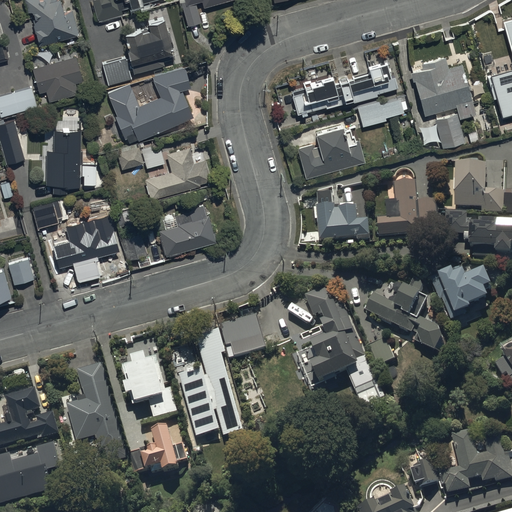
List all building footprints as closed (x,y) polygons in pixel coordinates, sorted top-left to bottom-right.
[(21,0),(26,17),(31,15),(40,47),(79,37),(72,11),(63,14),(60,2),(59,2),(58,0),(42,0),(44,3),(40,4),(39,0),(21,0)] [(98,0),(93,2),(98,21),(122,15),(121,11),(130,9),(130,12),(138,10),(137,5),(160,0),(98,0)] [(180,0),(187,28),(202,24),(197,5),(202,4),(203,9),(237,0),(180,0)] [(511,19),(503,22),(511,53),(511,70),(491,76),(502,119),(511,116),(511,19)] [(131,56),(102,65),(108,87),(132,80),(131,76),(169,64),(168,62),(175,60),(164,23),(148,28),(150,33),(143,35),(142,33),(125,38),(131,56)] [(0,58),(9,56),(4,37),(0,37),(0,58)] [(76,58),(32,71),(39,94),(46,92),(49,103),(77,95),(74,85),(83,82),(76,58)] [(423,71),(412,75),(424,117),(456,107),(458,115),(436,121),(443,149),(464,143),(458,122),(476,117),(461,66),(447,70),(445,60),(421,66),(423,71)] [(305,91),(292,94),(297,116),(301,115),(301,118),(307,117),(306,114),(345,103),(346,106),(377,98),(377,96),(398,90),(395,78),(391,79),(387,63),(369,68),(370,75),(348,81),(347,79),(338,81),(339,84),(334,86),(332,78),(310,84),(312,92),(306,94),(305,91)] [(130,84),(108,94),(117,116),(116,117),(125,140),(136,135),(139,142),(194,118),(182,92),(191,89),(185,68),(152,78),(160,97),(140,107),(130,84)] [(0,116),(0,117),(37,107),(32,89),(0,97),(0,116)] [(380,103),(358,109),(362,127),(386,121),(386,119),(404,115),(400,100),(380,105),(380,103)] [(13,121),(0,125),(0,142),(7,166),(25,161),(13,121)] [(62,132),(54,131),(54,153),(46,153),(46,187),(54,187),(54,197),(68,197),(68,191),(81,191),(81,173),(84,173),(84,153),(80,153),(81,133),(70,133),(70,126),(62,126),(62,132)] [(314,146),(298,150),(306,180),(365,165),(359,141),(354,142),(352,132),(345,134),(344,130),(317,137),(320,147),(315,148),(314,146)] [(479,143),(476,132),(468,135),(471,146),(479,143)] [(158,143),(140,148),(147,170),(165,165),(158,143)] [(139,148),(117,153),(121,172),(143,166),(139,148)] [(189,148),(166,155),(171,173),(145,181),(150,201),(212,183),(206,161),(194,164),(189,148)] [(489,174),(458,172),(456,211),(481,212),(481,215),(504,216),(505,195),(488,194),(489,174)] [(379,223),(379,240),(427,237),(427,227),(437,226),(436,202),(418,203),(417,185),(396,186),(397,206),(387,206),(388,222),(379,223)] [(333,197),(318,198),(321,245),(349,243),(349,248),(356,248),(355,244),(370,243),(369,221),(359,222),(358,209),(336,210),(336,209),(334,209),(333,197)] [(48,208),(34,212),(39,231),(53,227),(48,208)] [(204,210),(189,214),(191,221),(158,231),(166,258),(216,245),(215,241),(218,240),(215,231),(212,232),(208,216),(206,217),(204,210)] [(464,237),(464,246),(471,246),(471,254),(474,254),(474,257),(511,259),(511,222),(479,222),(479,226),(468,226),(468,216),(446,216),(446,237),(464,237)] [(141,235),(121,241),(123,251),(118,253),(113,235),(115,234),(111,219),(108,220),(107,217),(97,220),(97,222),(95,223),(96,225),(67,233),(69,242),(53,247),(59,269),(88,261),(89,265),(99,263),(98,259),(114,255),(116,261),(126,259),(127,262),(147,256),(141,235)] [(28,260),(8,265),(14,287),(34,281),(28,260)] [(439,274),(431,278),(440,298),(442,297),(451,318),(467,312),(464,305),(487,295),(482,285),(490,282),(482,264),(464,272),(461,266),(453,270),(451,265),(438,271),(439,274)] [(0,304),(11,302),(4,273),(0,274),(0,304)] [(374,296),(366,314),(413,337),(411,341),(443,357),(446,350),(439,332),(421,323),(430,305),(422,301),(429,288),(414,281),(409,291),(391,282),(382,300),(374,296)] [(335,298),(324,291),(306,299),(314,320),(322,317),(325,324),(321,326),(328,344),(312,350),(320,369),(313,371),(321,389),(360,373),(361,375),(371,371),(344,307),(340,309),(335,298)] [(258,320),(222,329),(228,351),(264,341),(258,320)] [(220,334),(196,341),(225,441),(245,435),(223,361),(227,359),(220,334)] [(511,340),(501,348),(505,355),(494,362),(503,375),(507,372),(511,380),(511,340)] [(387,342),(369,349),(378,371),(396,364),(387,342)] [(143,350),(130,353),(133,362),(122,365),(133,402),(148,398),(153,417),(177,410),(171,387),(166,388),(156,354),(146,357),(143,350)] [(129,463),(103,367),(78,373),(85,400),(79,402),(80,405),(68,409),(77,444),(96,439),(101,456),(106,455),(110,469),(129,463)] [(189,377),(180,380),(197,442),(220,435),(203,374),(195,376),(194,372),(188,374),(189,377)] [(41,412),(36,393),(6,400),(9,414),(5,415),(8,426),(1,428),(0,425),(0,449),(41,439),(41,442),(60,438),(54,416),(37,420),(38,425),(31,427),(28,415),(41,412)] [(157,445),(129,452),(135,474),(151,469),(152,473),(163,469),(164,472),(180,468),(179,463),(188,460),(183,442),(172,446),(166,424),(152,428),(157,445)] [(446,483),(447,491),(470,486),(468,477),(481,474),(482,479),(495,477),(495,480),(511,475),(511,465),(509,451),(504,452),(500,433),(485,436),(488,450),(484,451),(482,442),(475,444),(471,427),(449,432),(451,440),(453,440),(459,465),(437,470),(434,458),(416,462),(416,464),(411,466),(414,480),(419,479),(420,485),(441,480),(442,484),(446,483)] [(11,458),(0,460),(0,501),(65,484),(55,448),(38,453),(40,459),(13,466),(11,458)] [(418,511),(405,483),(391,489),(392,492),(376,499),(376,497),(358,505),(361,511),(418,511)]
